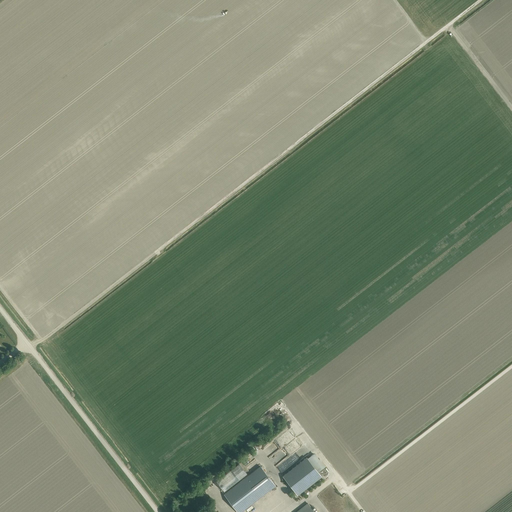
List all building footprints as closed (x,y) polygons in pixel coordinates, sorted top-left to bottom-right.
[(273,447),(265,453),(268,458),(277,452),(274,447),(284,440),(287,443),(288,442),(284,437),(272,445),(273,447)] [(322,474),(328,469),(317,456),(311,461),(322,474)] [(298,495),(321,477),(306,458),(283,476),(298,495)] [(224,492),(247,474),(239,464),(216,481),(224,492)] [(238,511),(241,511),(275,486),(260,466),(224,494),(238,511)]
